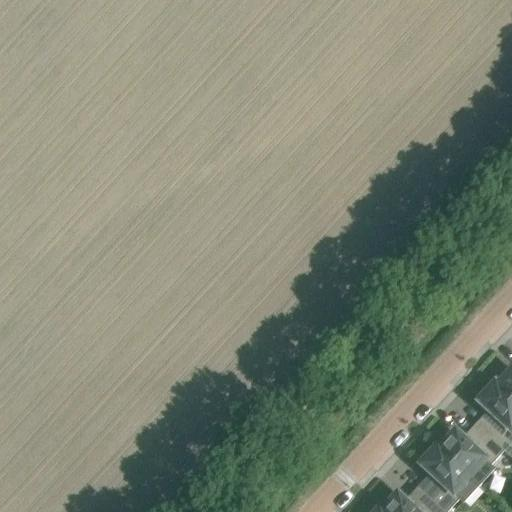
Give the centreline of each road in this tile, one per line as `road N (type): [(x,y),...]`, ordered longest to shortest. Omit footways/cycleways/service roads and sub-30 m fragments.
road 1 (unclassified): [(214,511),(511,186)]
road 2 (residential): [(511,302),(318,511)]
